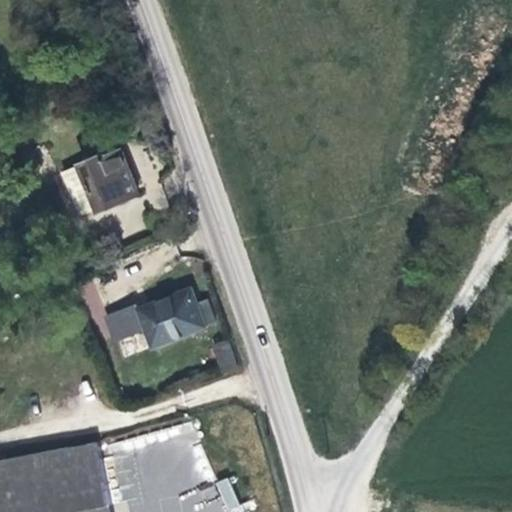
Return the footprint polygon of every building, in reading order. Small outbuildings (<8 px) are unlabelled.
[(131,191),(146,186),(138,163),(122,169),(118,158),(74,173),(88,217),(109,210),(109,212),(135,203),(131,191)] [(215,326),(214,325),(224,322),(216,300),(207,303),(201,287),(146,306),(145,301),(115,311),(123,337),(154,327),(160,345),(215,326)] [(220,375),(237,371),(230,339),(212,343),(220,375)] [(0,511),(117,511),(107,450),(104,431),(65,437),(67,457),(0,469),(0,511)] [(136,511),(125,446),(107,450),(117,511),(136,511)] [(231,508),(239,502),(223,480),(215,486),(231,508)]
